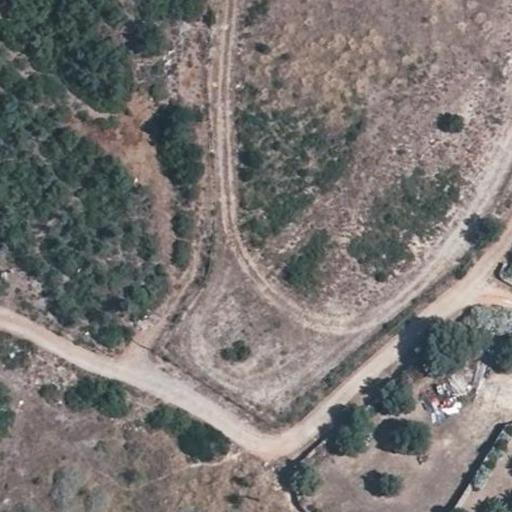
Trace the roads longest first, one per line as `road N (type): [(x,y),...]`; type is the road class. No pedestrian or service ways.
road 1 (track): [(233,0),(224,76),(228,253),(222,280),(196,316),(196,337),(216,373),(238,386),(274,394),(298,383),(461,251),(511,148)]
road 2 (track): [(511,215),(464,303),(291,447),(273,449),(0,319)]
